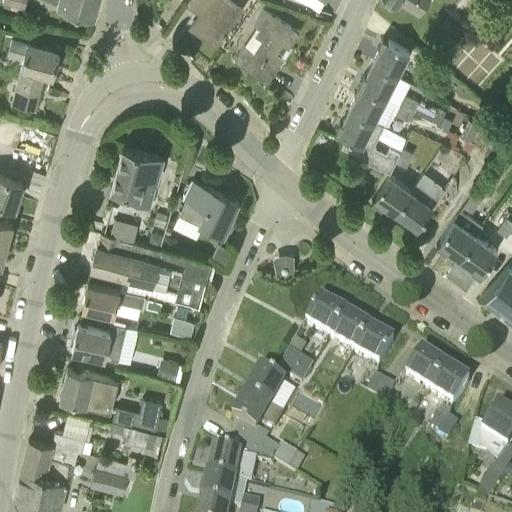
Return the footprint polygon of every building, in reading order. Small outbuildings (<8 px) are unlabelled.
[(49,0),(94,12),(95,11),(97,0),(49,0)] [(190,25),(216,44),(222,35),(223,36),(226,32),(225,31),(242,7),(232,0),(187,0),(186,3),(199,12),(190,25)] [(290,0),(317,13),(322,0),(290,0)] [(397,0),(419,13),(426,0),(397,0)] [(253,23),(257,26),(234,59),(265,79),(263,82),(264,83),(282,55),(276,51),(282,42),(288,46),(300,29),(299,28),(298,31),(264,8),(253,23)] [(375,57),(399,69),(409,49),(385,37),(375,57)] [(12,102),(15,103),(34,108),(41,85),(44,74),(52,76),(58,51),(13,39),(8,55),(23,59),(16,83),(12,102)] [(385,96),(399,69),(375,57),(365,76),(366,76),(362,84),(385,96)] [(424,57),(419,67),(433,73),(438,64),(424,57)] [(385,96),(362,84),(358,92),(357,92),(349,107),(373,119),(385,96)] [(400,104),(414,111),(419,101),(405,94),(400,104)] [(432,108),(419,101),(414,111),(427,118),(432,108)] [(414,111),(400,104),(395,113),(409,120),(414,111)] [(373,119),(349,107),(337,131),(361,143),(373,119)] [(467,117),(459,134),(471,140),(479,123),(467,117)] [(122,145),(110,186),(125,190),(123,199),(149,206),(162,156),(122,145)] [(413,152),(402,147),(395,160),(406,166),(413,152)] [(423,172),(416,181),(410,189),(395,211),(417,226),(444,186),(423,172)] [(0,202),(14,207),(22,181),(0,173),(0,202)] [(373,196),(395,211),(410,189),(389,174),(373,196)] [(227,236),(234,223),(229,221),(239,200),(192,179),(184,197),(185,198),(178,213),(227,236)] [(472,212),(481,199),(471,193),(463,205),(472,212)] [(482,224),(468,214),(460,209),(438,241),(459,256),(475,233),(482,224)] [(507,235),(511,227),(511,220),(506,216),(497,229),(507,235)] [(0,241),(6,243),(12,222),(0,219),(0,241)] [(210,259),(101,231),(98,244),(97,243),(91,268),(123,276),(120,286),(174,299),(199,306),(210,259)] [(475,233),(459,256),(481,271),(497,247),(475,233)] [(176,237),(163,234),(160,246),(173,249),(176,237)] [(482,294),(511,316),(511,266),(506,262),(482,294)] [(145,295),(88,281),(82,306),(113,313),(117,300),(142,306),(145,295)] [(329,337),(344,313),(319,299),(305,323),(329,337)] [(343,345),(354,352),(368,328),(344,313),(329,337),(330,338),(326,345),(339,353),(343,345)] [(74,336),(72,348),(118,359),(121,347),(119,347),(122,333),(78,323),(77,326),(74,326),(72,336),(74,336)] [(354,352),(367,360),(378,367),(393,342),(368,328),(354,352)] [(314,366),(290,351),(278,370),(302,385),(314,366)] [(436,361),(421,351),(405,374),(428,390),(444,368),(435,362),(436,361)] [(67,366),(60,396),(110,408),(118,378),(67,366)] [(270,407),(277,394),(284,383),(260,368),(251,384),(252,385),(246,394),(270,407)] [(444,368),(428,390),(452,406),(468,383),(453,373),(452,374),(444,368)] [(366,391),(375,396),(384,381),(375,375),(366,391)] [(384,381),(375,396),(385,401),(393,386),(384,381)] [(289,468),(292,464),(297,455),(282,445),(279,449),(267,442),(269,437),(257,430),(262,420),(276,428),(284,415),(270,407),(246,394),(241,403),(240,402),(231,418),(243,425),(235,437),(273,459),(289,468)] [(126,422),(156,429),(161,401),(143,397),(140,410),(116,405),(114,419),(126,422)] [(511,413),(498,404),(485,425),(475,422),(468,447),(487,452),(496,439),(508,447),(511,440),(511,413)] [(457,424),(449,419),(448,418),(439,431),(439,432),(447,438),(457,424)] [(165,430),(156,429),(126,422),(122,440),(142,445),(141,450),(156,454),(160,441),(163,442),(165,430)] [(45,511),(57,511),(71,461),(75,462),(78,451),(82,452),(86,438),(55,430),(52,443),(29,437),(14,497),(18,505),(45,511)] [(235,437),(227,452),(212,448),(207,474),(235,480),(251,484),(256,460),(271,464),(273,459),(235,437)] [(122,492),(127,476),(130,464),(100,455),(92,483),(122,492)] [(504,475),(505,473),(494,466),(476,494),(488,499),(504,475)] [(207,474),(201,500),(229,506),(235,481),(235,480),(207,474)] [(242,508),(258,511),(260,502),(244,498),(242,508)] [(227,511),(229,506),(201,500),(198,511),(227,511)]
